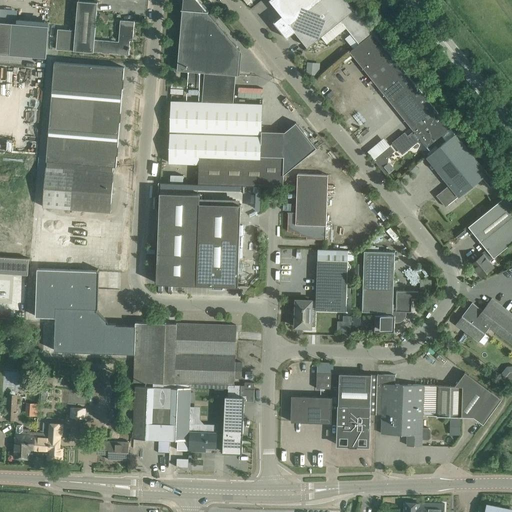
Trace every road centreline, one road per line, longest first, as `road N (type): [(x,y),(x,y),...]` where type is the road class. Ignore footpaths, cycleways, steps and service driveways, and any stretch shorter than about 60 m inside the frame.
road 1 (unclassified): [(271,352),(398,354),(429,328),(452,292),(451,273),(230,0)]
road 2 (unclassified): [(269,306),(148,301),(136,284),(157,0)]
road 3 (unclassified): [(511,483),(329,488)]
road 4 (primary): [(511,124),(411,0)]
road 5 (unclassified): [(270,487),(271,352)]
